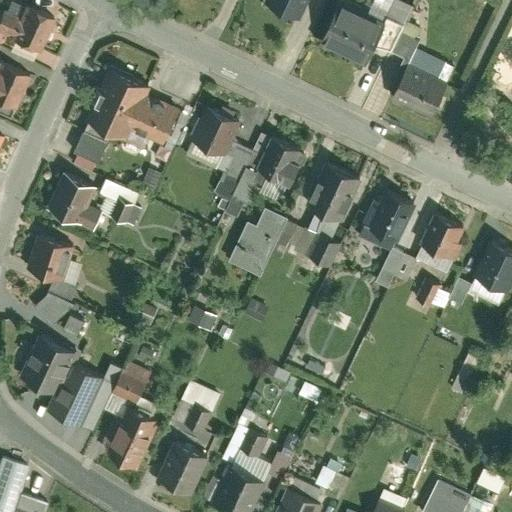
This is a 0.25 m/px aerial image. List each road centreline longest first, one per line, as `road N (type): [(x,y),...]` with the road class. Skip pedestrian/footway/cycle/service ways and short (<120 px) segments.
road 1 (residential): [(96,8),(511,203)]
road 2 (residential): [(0,214),(96,8)]
road 3 (residential): [(133,511),(0,421)]
